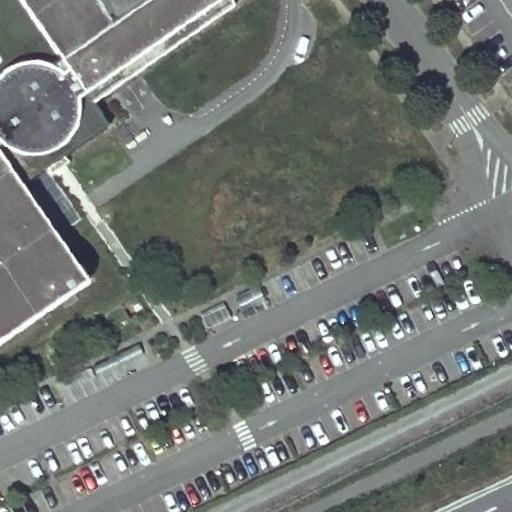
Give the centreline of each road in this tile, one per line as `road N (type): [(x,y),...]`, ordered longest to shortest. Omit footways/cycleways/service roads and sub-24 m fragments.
road 1 (unclassified): [(506,222),(467,229),(0,454)]
road 2 (unclassified): [(82,511),(511,305)]
road 3 (unclassified): [(386,0),(511,180)]
